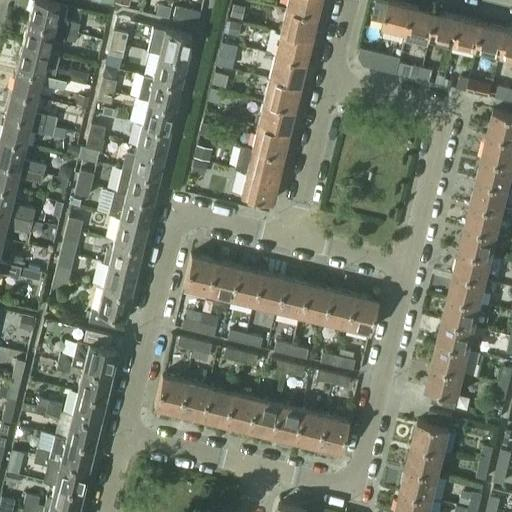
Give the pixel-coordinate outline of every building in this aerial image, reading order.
[(51,0),(31,0),(27,19),(54,25),(54,26),(64,28),(77,31),(80,23),(67,19),(63,18),(67,4),(60,2),(51,0)] [(286,0),(285,6),(316,13),(319,0),(286,0)] [(388,0),(382,25),(406,31),(412,4),(394,0),(388,0)] [(197,21),(199,9),(176,4),(173,15),(197,21)] [(406,31),(404,38),(427,43),(429,37),(435,10),(412,4),(406,31)] [(316,13),(285,6),(279,29),(311,36),(316,13)] [(453,42),(459,16),(435,10),(429,37),(453,42)] [(476,48),(482,21),(459,16),(453,42),(476,48)] [(77,31),(64,28),(54,26),(54,25),(27,19),(22,42),(49,48),(51,37),(63,40),(64,38),(75,41),(77,31)] [(499,54),(506,27),(482,21),(476,48),(499,54)] [(152,25),(146,49),(158,52),(186,59),(191,34),(163,27),(152,25)] [(511,56),(511,28),(506,27),(499,54),(511,56)] [(113,29),(110,40),(125,43),(127,32),(113,29)] [(279,29),(273,53),(305,61),(311,36),(279,29)] [(110,40),(107,51),(122,55),(125,43),(110,40)] [(22,42),(16,66),(53,75),(55,66),(59,51),(49,48),(22,42)] [(376,51),(372,66),(396,72),(400,57),(376,51)] [(186,59),(158,52),(152,74),(152,75),(180,82),(186,59)] [(305,61),(273,53),(268,76),(299,84),(305,61)] [(410,75),(420,77),(422,66),(413,63),(410,75)] [(16,66),(10,89),(37,95),(40,83),(63,88),(66,78),(53,75),(16,66)] [(55,66),(53,75),(66,78),(68,69),(55,66)] [(422,66),(420,77),(428,80),(431,68),(422,66)] [(143,72),(138,96),(146,98),(146,99),(174,105),(177,94),(180,82),(152,75),(152,74),(143,72)] [(459,74),(457,86),(466,89),(469,76),(459,74)] [(101,75),(99,86),(113,90),(116,79),(101,75)] [(299,84),(268,76),(262,99),(294,107),(299,84)] [(469,76),(466,89),(476,91),(477,91),(488,94),(491,81),(469,76)] [(495,96),(511,99),(511,87),(498,84),(495,96)] [(99,86),(96,98),(111,102),(113,90),(99,86)] [(10,89),(4,112),(55,124),(57,116),(34,110),(37,95),(10,89)] [(141,122),(169,129),(174,105),(146,99),(141,122)] [(294,107),(262,99),(256,123),(288,131),(294,107)] [(487,131),(511,137),(511,112),(493,108),(487,131)] [(4,112),(0,130),(0,136),(26,142),(29,129),(52,135),(55,124),(4,112)] [(88,133),(102,137),(105,125),(90,122),(88,133)] [(135,145),(163,152),(169,129),(141,122),(135,145)] [(288,131),(256,123),(251,145),(282,153),(288,131)] [(511,161),(511,137),(487,131),(482,154),(511,161)] [(88,133),(85,145),(100,148),(102,137),(88,133)] [(0,136),(0,160),(43,171),(45,162),(33,159),(22,156),(26,142),(0,136)] [(276,177),(282,153),(251,145),(250,146),(239,143),(233,167),(245,170),(245,169),(276,177)] [(125,150),(121,166),(158,175),(163,152),(135,145),(134,152),(125,150)] [(509,186),(511,173),(511,161),(482,154),(476,178),(509,186)] [(0,160),(0,185),(14,189),(18,176),(41,182),(43,171),(0,160)] [(121,166),(116,189),(124,191),(124,192),(152,199),(158,175),(121,166)] [(78,172),(76,180),(91,184),(94,172),(79,168),(78,172)] [(271,201),(276,177),(245,169),(245,170),(239,193),(271,201)] [(503,209),(509,186),(476,178),(470,201),(503,209)] [(76,180),(74,191),(88,195),(91,184),(76,180)] [(0,185),(0,209),(32,218),(34,210),(35,206),(12,200),(14,190),(14,189),(0,185)] [(113,188),(107,212),(118,215),(118,216),(146,223),(152,199),(124,192),(124,191),(116,189),(113,188)] [(498,232),(503,209),(470,201),(465,224),(498,232)] [(0,209),(0,234),(3,235),(6,225),(29,230),(32,218),(0,209)] [(68,215),(65,226),(80,230),(83,219),(68,215)] [(113,238),(141,245),(146,223),(118,216),(113,238)] [(492,256),(498,232),(465,224),(459,248),(492,256)] [(65,226),(62,239),(77,243),(80,230),(65,226)] [(106,248),(103,261),(107,262),(107,261),(135,268),(141,245),(113,238),(111,246),(109,246),(106,248)] [(486,279),(492,256),(459,248),(453,271),(486,279)] [(207,290),(214,258),(190,253),(183,284),(207,290)] [(237,264),(214,258),(207,290),(230,296),(237,264)] [(0,269),(5,271),(5,272),(18,275),(20,265),(8,262),(0,259),(0,269)] [(102,285),(129,292),(135,268),(107,261),(107,262),(102,285)] [(57,262),(54,273),(69,277),(71,265),(57,262)] [(261,270),(237,264),(230,296),(253,302),(261,270)] [(284,275),(261,270),(253,302),(276,307),(284,275)] [(481,302),(486,279),(453,271),(448,294),(481,302)] [(54,273),(51,285),(66,289),(69,277),(54,273)] [(307,281),(284,275),(276,307),(299,313),(307,281)] [(330,286),(307,281),(299,313),(322,318),(330,286)] [(129,292),(102,285),(96,308),(90,307),(87,320),(113,326),(116,313),(124,315),(129,292)] [(353,292),(330,286),(322,318),(345,324),(353,292)] [(353,292),(345,324),(369,330),(377,298),(353,292)] [(475,326),(481,302),(448,294),(442,317),(475,326)] [(197,330),(199,321),(183,317),(181,327),(197,330)] [(469,349),(475,326),(442,317),(436,341),(469,349)] [(199,321),(197,330),(212,334),(215,324),(199,321)] [(82,366),(110,373),(116,349),(108,347),(111,334),(85,328),(82,341),(77,340),(72,355),(73,355),(71,363),(82,366)] [(229,328),(227,338),(243,342),(245,331),(229,328)] [(245,331),(243,342),(259,346),(261,335),(245,331)] [(193,348),(195,338),(179,334),(176,344),(193,348)] [(211,342),(195,338),(193,348),(209,352),(211,342)] [(275,339),(273,349),(289,353),(292,343),(275,339)] [(464,372),(469,349),(436,341),(431,364),(464,372)] [(292,343),(289,353),(305,357),(307,347),(292,343)] [(225,346),(223,355),(239,359),(241,349),(225,346)] [(241,349),(239,359),(255,363),(257,353),(241,349)] [(336,364),(338,354),(322,350),(320,360),(336,364)] [(59,352),(57,360),(71,364),(71,363),(73,355),(72,355),(59,352)] [(354,358),(338,354),(336,364),(352,368),(354,358)] [(272,357),(269,368),(285,371),(288,361),(272,357)] [(12,372),(21,375),(24,360),(16,358),(12,372)] [(57,360),(56,367),(69,370),(71,364),(57,360)] [(288,361),(285,371),(301,375),(304,365),(288,361)] [(464,372),(431,364),(425,387),(433,389),(431,401),(455,407),(457,395),(458,396),(464,372)] [(511,365),(503,364),(499,380),(509,382),(511,369),(511,365)] [(110,373),(82,366),(76,388),(104,394),(110,373)] [(331,382),(334,372),(318,368),(315,378),(331,382)] [(9,386),(8,388),(17,390),(21,375),(12,372),(9,386)] [(334,372),(331,382),(348,386),(350,376),(334,372)] [(154,404),(177,410),(185,378),(161,373),(154,404)] [(208,384),(185,378),(177,410),(201,416),(208,384)] [(499,380),(495,395),(505,397),(509,382),(499,380)] [(231,390),(208,384),(201,416),(224,421),(231,390)] [(104,394),(76,388),(71,411),(99,418),(104,394)] [(255,395),(231,390),(224,421),(247,427),(255,395)] [(278,401),(255,395),(247,427),(270,433),(278,401)] [(48,398),(46,406),(60,409),(62,402),(48,398)] [(270,433),(293,438),(301,406),(278,401),(270,433)] [(4,404),(1,419),(10,421),(13,406),(4,404)] [(46,406),(44,414),(58,417),(60,409),(46,406)] [(293,438),(316,444),(324,412),(301,406),(293,438)] [(417,418),(412,441),(445,449),(450,426),(453,414),(429,409),(426,420),(417,418)] [(71,411),(65,435),(93,441),(99,418),(71,411)] [(348,418),(324,412),(316,444),(340,450),(348,418)] [(1,419),(0,421),(0,435),(6,437),(10,421),(1,419)] [(51,449),(49,456),(87,465),(93,441),(65,435),(54,433),(50,449),(51,449)] [(445,449),(412,441),(406,465),(439,473),(445,449)] [(484,443),(480,459),(489,461),(493,445),(484,443)] [(37,445),(35,452),(49,456),(51,449),(50,449),(37,445)] [(501,447),(497,463),(507,465),(511,449),(501,447)] [(35,452),(33,461),(46,464),(47,464),(49,456),(35,452)] [(46,464),(42,480),(53,483),(81,489),(87,465),(49,456),(47,464),(46,464)] [(480,459),(476,474),(485,476),(489,461),(480,459)] [(497,463),(493,478),(504,481),(507,465),(497,463)] [(439,473),(406,465),(400,488),(433,496),(439,473)] [(44,504),(43,505),(72,511),(75,511),(81,489),(53,483),(50,496),(46,495),(44,504)] [(429,511),(433,496),(400,488),(395,511),(397,511),(429,511)] [(472,490),(469,505),(478,508),(481,492),(472,490)] [(26,492),(23,501),(37,504),(37,503),(39,495),(26,492)] [(490,493),(486,509),(496,511),(500,495),(490,493)] [(228,511),(231,501),(209,496),(205,511),(228,511)] [(23,501),(21,510),(29,511),(72,511),(43,505),(44,504),(37,503),(37,504),(23,501)] [(278,503),(276,511),(310,511),(310,510),(278,503)]
